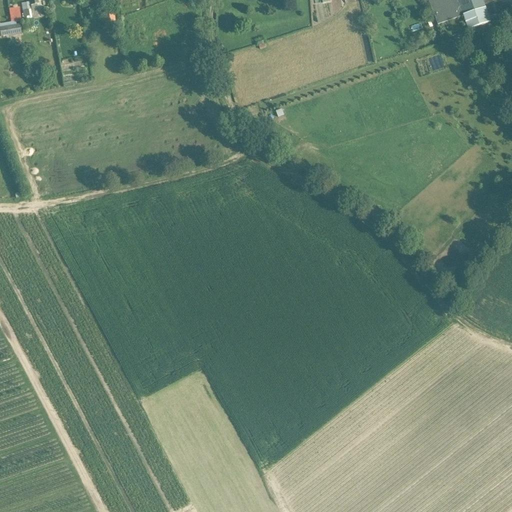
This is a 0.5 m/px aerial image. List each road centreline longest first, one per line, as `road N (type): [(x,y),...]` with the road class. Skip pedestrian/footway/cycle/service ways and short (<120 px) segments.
road 1 (track): [(511,345),(462,321),(375,230),(252,150)]
road 2 (track): [(252,150),(134,187),(0,206)]
road 3 (track): [(104,511),(0,314)]
road 4 (track): [(215,0),(217,61),(252,150)]
